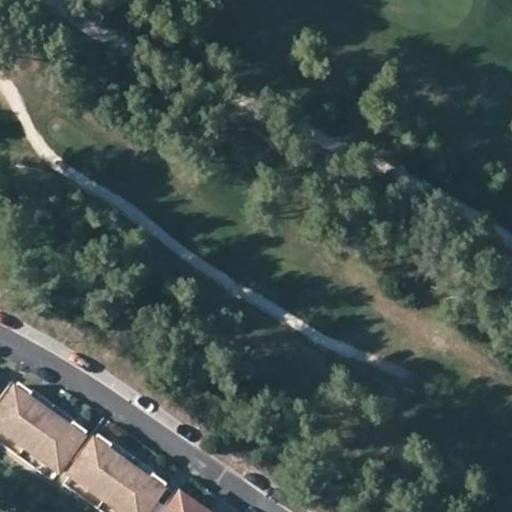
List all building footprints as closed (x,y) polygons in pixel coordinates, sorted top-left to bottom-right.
[(0,429),(25,447),(49,412),(27,397),(30,392),(18,383),(0,408),(0,429)] [(32,389),(30,392),(27,397),(49,412),(54,405),(32,389)] [(54,405),(49,412),(68,426),(71,421),(74,418),(54,405)] [(68,426),(49,412),(25,447),(59,470),(86,431),(71,421),(68,426)] [(103,499),(127,465),(105,450),(109,444),(96,435),(68,475),(103,499)] [(112,440),(109,444),(105,450),(127,465),(134,456),(112,440)] [(134,456),(127,465),(146,479),(150,474),(153,469),(134,456)] [(146,479),(127,465),(103,499),(121,511),(144,511),(164,484),(150,474),(146,479)] [(180,494),(167,511),(194,511),(189,508),(192,502),(180,494)] [(212,511),(195,499),(192,502),(189,508),(194,511),(212,511)]
